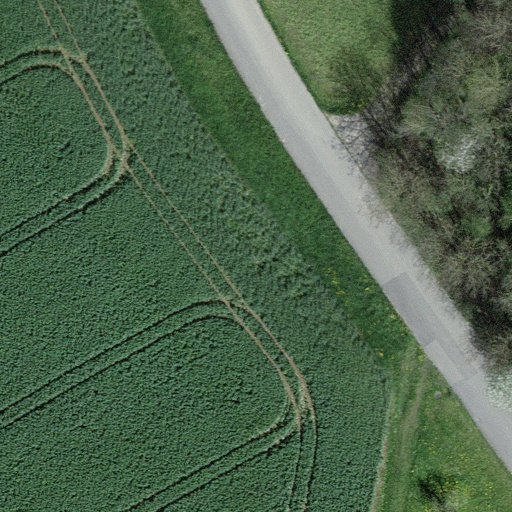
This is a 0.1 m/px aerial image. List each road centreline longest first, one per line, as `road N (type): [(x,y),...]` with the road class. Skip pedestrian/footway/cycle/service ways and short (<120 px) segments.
road 1 (unclassified): [(511,436),(328,171),(228,0)]
road 2 (track): [(328,171),(443,0)]
